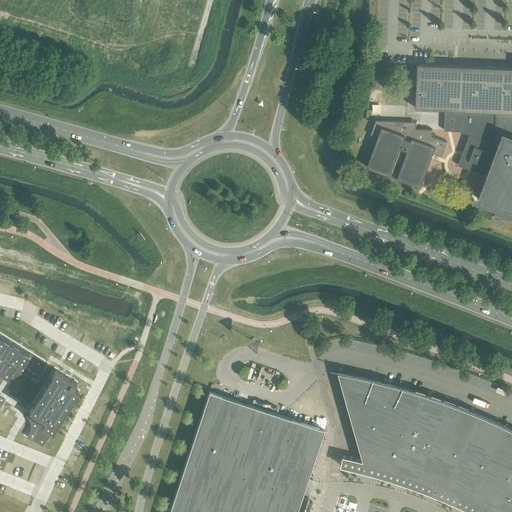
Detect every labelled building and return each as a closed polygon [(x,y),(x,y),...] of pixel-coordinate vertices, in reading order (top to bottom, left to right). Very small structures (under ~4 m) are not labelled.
[(445,110),(444,130),(459,131),(469,135),(458,165),(486,176),(477,199),(496,206),(495,217),(495,218),(511,218),(511,67),(418,64),(416,108),(445,110)] [(367,167),(421,187),(433,153),(442,156),(447,142),(432,136),(432,129),(416,129),(416,122),(376,120),(370,135),(378,138),(367,167)] [(0,371),(7,376),(13,379),(13,378),(14,378),(14,377),(15,377),(15,376),(16,376),(17,376),(17,375),(18,375),(19,374),(20,374),(21,374),(22,374),(23,374),(24,374),(25,374),(26,374),(27,374),(27,375),(28,375),(29,375),(30,376),(31,376),(33,378),(44,362),(29,352),(0,334),(0,371)] [(389,469),(390,470),(414,391),(399,386),(386,383),(387,379),(384,378),(383,382),(369,378),(355,375),(341,372),(342,369),(339,368),(338,372),(339,372),(339,373),(345,393),(353,421),(364,461),(363,461),(363,462),(364,462),(365,461),(370,462),(369,464),(371,464),(371,463),(376,464),(376,466),(377,466),(378,464),(383,466),(382,467),(384,468),(384,466),(389,468),(389,469)] [(29,430),(26,437),(42,447),(50,433),(51,434),(78,390),(73,387),(76,382),(55,369),(25,415),(27,417),(29,420),(30,424),(30,427),(29,430)] [(208,391),(168,511),(301,511),(307,497),(302,496),(324,429),(214,393),(208,391)] [(414,478),(415,478),(443,400),(430,396),(431,392),(428,391),(427,395),(414,391),(390,470),(391,468),(396,470),(395,471),(397,472),(397,470),(402,472),(402,473),(403,474),(404,472),(408,474),(408,476),(409,476),(410,475),(415,476),(414,478)] [(440,487),(440,488),(473,407),(471,407),(470,410),(457,405),(443,400),(415,478),(416,478),(416,477),(421,479),(421,480),(422,481),(423,479),(428,481),(427,482),(428,483),(429,482),(434,483),(433,485),(435,485),(435,484),(440,486),(440,487)] [(464,498),(465,498),(499,423),(485,417),(473,412),(474,408),(473,407),(440,488),(441,488),(442,487),(446,489),(446,490),(447,490),(448,489),(453,491),(452,492),(453,493),(454,492),(459,494),(458,495),(460,496),(460,495),(465,497),(464,498)] [(489,510),(511,465),(511,428),(511,429),(499,423),(465,498),(466,499),(466,497),(471,499),(471,501),(472,501),(472,500),(477,502),(477,504),(478,504),(479,503),(483,505),(483,507),(484,507),(485,506),(489,508),(489,510)] [(511,511),(511,465),(489,510),(490,510),(491,509),(495,511),(511,511)]
